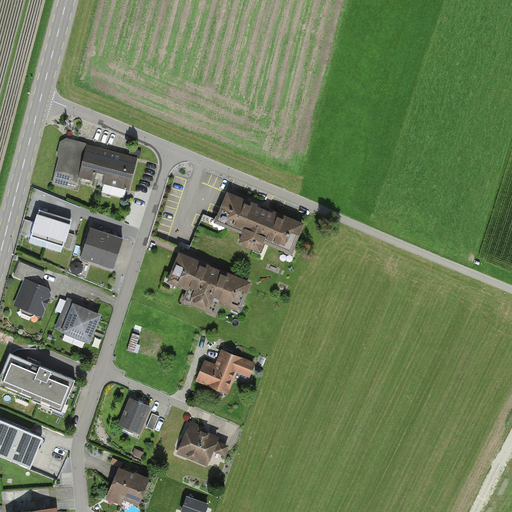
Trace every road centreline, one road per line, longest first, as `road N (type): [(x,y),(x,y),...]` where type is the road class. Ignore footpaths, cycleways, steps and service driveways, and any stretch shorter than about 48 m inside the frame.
road 1 (residential): [(172,149),(79,440),(82,511)]
road 2 (residential): [(172,149),(511,291)]
road 3 (secondary): [(41,98),(0,257)]
road 4 (residential): [(41,98),(172,149)]
